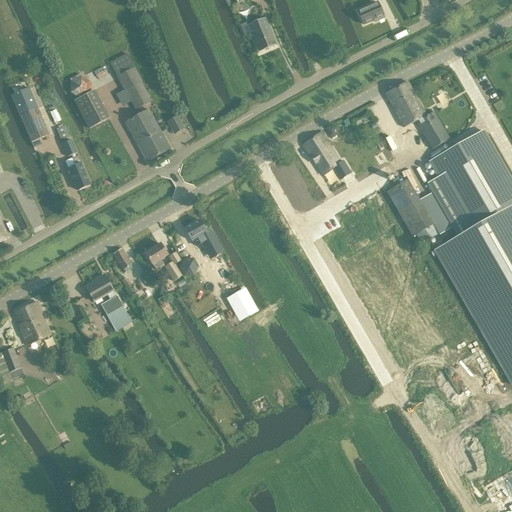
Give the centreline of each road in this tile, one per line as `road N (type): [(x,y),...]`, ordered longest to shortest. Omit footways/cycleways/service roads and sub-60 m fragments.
road 1 (tertiary): [(188,201),(511,22)]
road 2 (unclassified): [(167,164),(469,0)]
road 3 (tertiary): [(0,307),(188,201)]
road 4 (unclassified): [(0,260),(167,164)]
